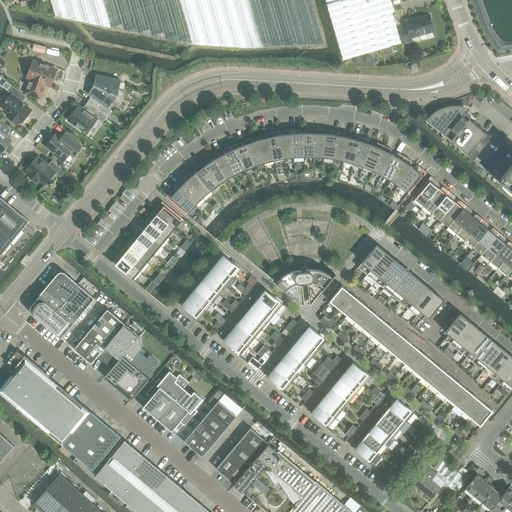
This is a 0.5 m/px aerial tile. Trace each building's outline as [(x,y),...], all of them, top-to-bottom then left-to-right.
[(49,0),(54,16),(130,32),(191,44),(245,48),(323,45),(310,0),(49,0)] [(402,42),(393,12),(393,10),(366,18),(361,0),(324,0),(342,60),(402,42)] [(389,0),(361,0),(366,18),(393,10),(389,0)] [(433,31),(428,15),(413,20),(412,19),(405,21),(408,28),(400,31),(404,44),(411,42),(410,39),(433,31)] [(34,44),(32,50),(45,53),(46,47),(34,44)] [(51,85),(56,70),(33,61),(32,64),(29,63),(27,66),(26,69),(26,72),(28,73),(27,77),(31,78),(26,93),(40,98),(45,84),(51,85)] [(92,96),(87,102),(107,115),(111,110),(108,108),(113,100),(115,101),(118,101),(120,100),(122,99),(123,96),(123,94),(122,92),(120,90),(118,89),(120,80),(97,75),(95,83),(93,83),(92,86),(94,87),(89,94),(92,96)] [(13,85),(8,91),(11,94),(1,105),(10,113),(7,116),(17,124),(20,121),(21,122),(22,121),(24,122),(28,116),(27,115),(31,110),(22,102),(26,97),(13,85)] [(102,122),(107,115),(87,102),(83,108),(79,105),(68,120),(86,133),(97,118),(102,122)] [(445,136),(451,129),(458,135),(452,142),(468,155),(473,148),(479,153),(485,145),(480,140),(486,133),(463,115),(465,113),(464,113),(458,111),(452,111),(445,113),(440,115),(434,119),(430,124),(445,136)] [(0,151),(1,152),(12,140),(5,135),(10,129),(0,121),(0,151)] [(298,156),(303,156),(303,133),(299,133),(298,129),(291,130),(293,157),(298,156)] [(308,156),(314,156),(315,129),(307,129),(307,133),(303,133),(303,156),(308,156)] [(319,157),(324,157),(326,134),(322,134),(322,129),(315,129),(314,156),(319,157)] [(288,157),(293,157),(291,130),(283,130),(284,135),(280,135),(283,158),(288,157)] [(329,158),(334,158),(338,131),(331,130),(330,134),(326,134),(324,157),(329,158)] [(339,159),(344,160),(349,138),(345,137),(346,133),(338,131),(334,158),(339,159)] [(278,159),(283,158),(280,135),(275,136),(275,132),(267,133),(273,160),(278,159)] [(268,161),(273,160),(267,133),(260,135),(261,139),(257,140),(264,163),(268,161)] [(82,146),(67,134),(63,139),(62,139),(55,134),(46,146),(54,153),(53,154),(62,162),(70,153),(73,156),(82,146)] [(349,162),(353,163),(362,137),(354,135),(353,139),(349,138),(344,160),(349,162)] [(259,164),(264,163),(257,140),(253,142),(251,137),(244,140),(254,166),(259,164)] [(367,143),(369,139),(362,137),(353,163),(358,165),(363,166),(371,145),(367,143)] [(249,168),(254,166),(244,140),(237,143),(239,147),(235,148),(244,170),(249,168)] [(375,146),(372,145),(371,145),(363,166),(368,168),(372,170),(384,145),(377,142),(375,146)] [(389,153),(391,149),(384,145),(372,170),(377,173),(381,175),(393,154),(389,153)] [(240,172),(244,170),(235,148),(231,150),(229,146),(223,150),(235,174),(240,172)] [(231,176),(235,174),(223,150),(216,153),(218,157),(214,159),(227,179),(231,176)] [(398,153),(396,157),(393,154),(381,175),(386,177),(390,180),(405,157),(398,153)] [(37,156),(27,168),(30,171),(27,174),(37,182),(39,179),(45,184),(55,172),(60,176),(65,171),(51,160),(47,165),(37,156)] [(409,164),(411,161),(405,157),(390,180),(394,183),(399,186),(412,167),(409,164)] [(222,182),(227,179),(214,159),(211,162),(208,158),(202,162),(218,185),(222,182)] [(214,188),(218,185),(202,162),(196,167),(199,170),(195,173),(210,191),(214,188)] [(511,164),(500,179),(511,189),(511,164)] [(418,166),(415,169),(412,167),(399,186),(404,189),(409,194),(426,172),(418,166)] [(206,194),(210,191),(195,173),(192,175),(189,172),(184,177),(202,197),(206,194)] [(430,176),(413,197),(423,206),(441,185),(430,176)] [(72,177),(68,183),(76,189),(80,184),(73,178),(72,177)] [(199,201),(202,197),(184,177),(178,182),(181,186),(178,188),(195,205),(199,201)] [(423,206),(431,213),(449,192),(441,185),(423,206)] [(191,209),(195,205),(178,188),(176,192),(172,189),(166,197),(187,214),(191,209)] [(431,213),(440,220),(457,199),(449,192),(431,213)] [(0,255),(11,242),(21,230),(29,221),(0,196),(0,255)] [(55,196),(52,200),(58,205),(61,201),(55,196)] [(440,220),(448,227),(466,205),(457,199),(440,220)] [(183,219),(162,201),(156,209),(160,211),(157,214),(174,229),(183,219)] [(448,227),(456,233),(474,212),(466,205),(448,227)] [(456,233),(465,240),(482,219),(474,212),(456,233)] [(154,218),(151,215),(152,214),(151,214),(146,220),(168,237),(174,229),(157,214),(154,218)] [(465,240),(473,247),(491,226),(482,219),(465,240)] [(142,226),(143,226),(146,227),(143,231),(161,246),(168,237),(146,220),(142,226)] [(473,247),(481,254),(499,233),(491,226),(473,247)] [(140,235),(138,231),(137,231),(133,236),(154,254),(161,246),(143,231),(140,235)] [(194,231),(190,236),(194,239),(198,234),(194,231)] [(481,254),(490,261),(507,240),(499,233),(481,254)] [(128,242),(128,243),(129,242),(132,244),(129,248),(147,262),(154,254),(133,236),(128,242)] [(490,261),(498,268),(511,251),(511,243),(507,240),(490,261)] [(376,244),(358,267),(366,274),(385,252),(376,244)] [(126,251),(124,248),(124,247),(119,253),(140,270),(147,262),(129,248),(126,251)] [(511,251),(498,268),(506,275),(511,268),(511,251)] [(366,274),(375,281),(394,259),(385,252),(366,274)] [(114,259),(115,259),(119,260),(115,264),(117,266),(133,279),(140,270),(119,253),(114,259)] [(238,267),(223,255),(216,263),(231,276),(231,275),(238,267)] [(166,263),(171,267),(177,260),(172,256),(166,263)] [(375,281),(383,288),(402,266),(394,259),(375,281)] [(233,277),(231,275),(231,276),(216,263),(209,272),(226,286),(233,277)] [(383,288),(391,295),(410,272),(402,266),(383,288)] [(478,266),(474,271),(478,275),(483,269),(478,266)] [(312,269),(306,269),(309,301),(312,302),(335,275),(335,274),(332,277),(328,273),(323,271),(317,269),(312,269)] [(280,278),(276,282),(273,280),(300,303),(304,302),(301,270),(295,270),(290,272),(285,274),(280,278)] [(65,273),(62,272),(60,272),(58,273),(44,289),(61,304),(58,307),(74,322),(95,298),(65,273)] [(209,272),(202,280),(219,294),(226,286),(209,272)] [(391,295),(400,302),(419,279),(410,272),(391,295)] [(160,273),(153,282),(156,284),(163,276),(160,273)] [(95,296),(101,289),(85,275),(79,282),(95,296)] [(400,302),(408,309),(427,286),(419,279),(400,302)] [(202,280),(195,288),(212,303),(219,294),(202,280)] [(252,290),(254,286),(253,285),(253,286),(249,283),(245,288),(250,292),(252,290)] [(342,286),(329,301),(338,308),(350,293),(342,286)] [(408,309),(416,316),(435,293),(427,286),(408,309)] [(195,288),(188,297),(203,309),(206,311),(212,303),(195,288)] [(241,292),(245,295),(244,296),(245,296),(249,294),(250,292),(245,288),(241,292)] [(31,305),(30,308),(30,310),(31,312),(44,323),(58,307),(61,304),(44,289),(31,305)] [(273,310),(275,313),(283,304),(265,289),(258,298),(273,310)] [(338,308),(346,315),(359,300),(350,293),(338,308)] [(429,318),(444,300),(435,293),(416,316),(421,320),(425,315),(429,318)] [(188,297),(181,305),(198,320),(206,311),(203,309),(188,297)] [(258,298),(251,307),(268,321),(275,313),(273,310),(258,298)] [(238,306),(240,302),(239,302),(239,303),(235,299),(231,304),(236,308),(238,306)] [(346,315),(355,322),(367,307),(359,300),(346,315)] [(227,309),(231,312),(231,313),(235,310),(236,308),(231,304),(227,309)] [(44,323),(61,338),(74,322),(58,307),(44,323)] [(251,307),(244,315),(262,329),(268,321),(251,307)] [(355,322),(363,329),(375,314),(367,307),(355,322)] [(107,309),(100,317),(117,331),(124,323),(107,309)] [(363,329),(371,336),(384,321),(375,314),(363,329)] [(448,334),(444,339),(449,343),(468,321),(460,314),(445,331),(448,334)] [(244,315),(237,323),(255,337),(262,329),(244,315)] [(224,323),(226,319),(225,319),(221,316),(218,321),(223,325),(224,323)] [(100,317),(94,324),(111,339),(114,335),(117,331),(100,317)] [(295,326),(297,322),(296,322),(293,319),(289,324),(294,328),(295,326)] [(214,326),(217,329),(217,330),(221,327),(223,325),(218,321),(214,326)] [(371,336),(380,343),(392,328),(384,321),(371,336)] [(449,343),(458,350),(476,328),(468,321),(449,343)] [(104,347),(97,355),(98,355),(111,367),(121,355),(138,335),(124,323),(117,331),(114,335),(111,339),(104,347)] [(237,323),(230,331),(248,346),(255,337),(237,323)] [(94,324),(87,332),(96,340),(104,347),(111,339),(94,324)] [(285,329),(288,332),(288,333),(292,330),(294,328),(289,324),(285,329)] [(326,340),(309,326),(302,335),(319,349),(326,340)] [(380,343),(388,350),(400,335),(392,328),(380,343)] [(458,350),(466,357),(485,334),(476,328),(458,350)] [(223,340),(241,355),(248,346),(230,331),(223,340)] [(87,332),(74,348),(82,356),(85,352),(96,340),(87,332)] [(466,357),(474,364),(493,341),(485,334),(466,357)] [(138,335),(121,355),(129,362),(130,360),(146,375),(158,361),(150,355),(147,358),(139,351),(141,348),(138,335)] [(302,335),(295,343),(312,357),(319,349),(302,335)] [(388,350),(396,357),(409,342),(400,335),(388,350)] [(281,343),(284,338),(283,338),(283,339),(279,336),(275,340),(280,345),(281,343)] [(85,352),(82,356),(91,363),(97,355),(104,347),(96,340),(85,352)] [(271,345),(275,348),(274,349),(278,347),(280,345),(275,340),(271,345)] [(474,364),(483,371),(501,348),(493,341),(474,364)] [(396,357),(405,364),(417,349),(409,342),(396,357)] [(303,364),(305,366),(312,357),(295,343),(288,351),(303,363),(303,364)] [(483,371),(491,378),(510,355),(501,348),(483,371)] [(405,364),(413,371),(425,356),(417,349),(405,364)] [(11,374),(0,386),(0,391),(38,424),(62,445),(89,412),(24,357),(17,351),(5,364),(13,371),(11,374)] [(288,351),(281,359),(296,372),(303,364),(303,363),(288,351)] [(268,359),(270,355),(269,355),(265,352),(261,357),(266,361),(268,359)] [(111,367),(105,375),(112,381),(127,393),(132,398),(140,388),(149,377),(146,375),(130,360),(129,362),(121,355),(111,367)] [(340,359),(336,355),(332,360),(337,364),(339,362),(341,358),(340,358),(340,359)] [(491,378),(499,385),(511,369),(511,356),(510,355),(491,378)] [(413,371),(421,377),(434,363),(425,356),(413,371)] [(257,362),(261,365),(260,365),(261,366),(265,363),(266,361),(261,357),(257,362)] [(298,374),(296,372),(281,359),(274,368),(291,382),(298,374)] [(332,368),(332,369),(336,366),(337,364),(332,360),(329,365),(332,368)] [(256,361),(252,367),(256,370),(260,365),(261,365),(257,362),(256,361)] [(370,376),(353,362),(345,371),(363,385),(370,376)] [(421,377),(430,384),(442,370),(434,363),(421,377)] [(267,376),(284,391),(291,382),(274,368),(267,376)] [(508,392),(511,387),(511,369),(499,385),(508,392)] [(430,384),(438,391),(450,376),(442,370),(430,384)] [(170,371),(159,384),(175,398),(183,388),(175,381),(178,378),(170,371)] [(345,371),(338,379),(356,393),(363,385),(345,371)] [(326,375),(323,372),(319,377),(324,381),(325,379),(327,375),(326,375)] [(438,391),(446,398),(459,383),(450,376),(438,391)] [(318,385),(318,386),(322,383),(324,381),(319,377),(315,381),(319,385),(318,385)] [(338,379),(332,387),(349,402),(356,393),(338,379)] [(151,397),(143,407),(157,419),(175,398),(159,384),(156,382),(147,393),(151,397)] [(446,398),(455,405),(467,390),(459,383),(446,398)] [(332,387),(325,396),(342,410),(349,402),(332,387)] [(194,392),(192,395),(183,388),(175,398),(191,412),(202,399),(194,392)] [(312,396),(314,391),(313,391),(313,392),(309,389),(305,393),(310,398),(312,396)] [(455,405),(463,412),(475,397),(467,390),(455,405)] [(384,395),(380,392),(376,396),(381,401),(383,399),(385,394),(384,394),(384,395)] [(301,398),(305,401),(304,402),(308,399),(310,398),(305,393),(301,398)] [(224,394),(218,401),(236,416),(242,409),(224,394)] [(325,396),(318,404),(335,418),(342,410),(325,396)] [(375,405),(376,405),(380,402),(381,401),(376,396),(372,401),(376,404),(375,405)] [(463,412),(471,419),(484,404),(475,397),(463,412)] [(184,425),(185,424),(193,414),(191,412),(175,398),(157,419),(171,431),(179,421),(184,425)] [(396,398),(389,407),(406,421),(414,413),(396,398)] [(218,401),(218,400),(209,410),(228,426),(236,416),(218,401)] [(311,413),(328,427),(335,418),(318,404),(311,413)] [(480,426),(481,424),(492,411),(484,404),(471,419),(480,426)] [(389,407),(382,415),(393,424),(399,430),(403,433),(410,424),(406,421),(389,407)] [(370,411),(366,408),(362,413),(367,417),(369,415),(371,411),(370,411)] [(209,410),(201,421),(219,436),(228,426),(209,410)] [(89,412),(62,445),(93,470),(121,436),(90,411),(89,412)] [(362,421),(362,422),(366,419),(367,417),(362,413),(358,418),(362,421)] [(382,415),(375,424),(376,424),(390,436),(392,438),(399,430),(393,424),(382,415)] [(201,421),(192,431),(210,446),(219,436),(201,421)] [(257,421),(254,425),(263,432),(261,435),(271,442),(277,434),(257,421)] [(375,424),(368,432),(383,444),(387,448),(394,440),(392,438),(390,436),(376,424),(375,424)] [(355,432),(357,428),(357,427),(356,428),(353,425),(349,430),(354,434),(355,432)] [(268,444),(268,443),(250,428),(239,440),(258,456),(268,444)] [(428,431),(424,428),(420,433),(425,437),(426,435),(429,431),(428,430),(428,431)] [(345,434),(349,438),(348,438),(348,439),(352,436),(354,434),(349,430),(345,434)] [(183,441),(202,456),(210,446),(192,431),(183,441)] [(368,432),(361,440),(376,453),(376,452),(383,444),(368,432)] [(0,461),(14,446),(0,433),(0,461)] [(419,441),(420,442),(423,439),(425,437),(420,433),(416,437),(420,441),(419,441)] [(124,440),(94,475),(138,511),(204,511),(207,510),(125,440),(124,440)] [(239,440),(229,453),(238,460),(247,468),(258,456),(239,440)] [(361,440),(354,449),(371,463),(374,466),(381,457),(376,453),(361,440)] [(288,511),(315,481),(278,450),(277,451),(268,444),(258,456),(247,468),(234,484),(231,486),(240,494),(243,491),(267,511),(288,511)] [(414,448),(410,445),(406,449),(411,454),(413,452),(415,447),(414,447),(414,448)] [(204,455),(216,466),(222,459),(210,448),(204,455)] [(405,458),(406,458),(410,455),(411,454),(406,449),(402,454),(406,457),(405,458)] [(215,468),(225,476),(238,460),(229,453),(215,468)] [(442,458),(434,468),(438,472),(447,461),(442,458)] [(225,476),(234,484),(247,468),(238,460),(225,476)] [(399,468),(401,464),(400,464),(396,461),(392,466),(397,470),(399,468)] [(432,499),(441,488),(431,481),(436,475),(422,462),(413,472),(417,476),(412,482),(432,499)] [(436,475),(439,477),(444,482),(452,488),(455,485),(460,488),(468,479),(447,462),(439,472),(436,475)] [(388,471),(392,474),(392,475),(396,472),(397,470),(392,466),(388,471)] [(101,511),(60,474),(33,504),(41,511),(101,511)] [(476,475),(465,488),(474,496),(485,482),(476,475)] [(352,511),(344,505),(331,493),(315,481),(288,511),(352,511)] [(474,496),(482,503),(493,489),(485,482),(474,496)] [(495,486),(493,489),(482,503),(491,510),(498,501),(502,496),(501,495),(506,491),(501,487),(499,489),(495,486)] [(498,501),(506,507),(511,500),(511,488),(509,486),(506,491),(501,495),(502,496),(498,501)] [(350,497),(344,505),(352,511),(354,511),(360,506),(350,497)]
